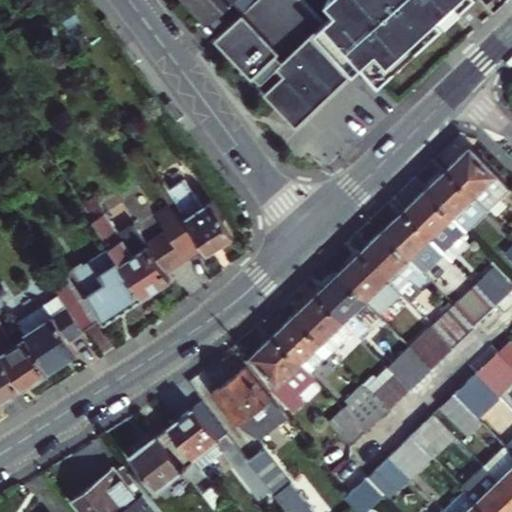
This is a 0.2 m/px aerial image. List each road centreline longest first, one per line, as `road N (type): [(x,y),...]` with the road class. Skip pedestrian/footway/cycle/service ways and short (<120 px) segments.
road 1 (tertiary): [(0,455),(224,310),(305,235)]
road 2 (residential): [(129,0),(305,235)]
road 3 (tertiary): [(305,235),(458,86)]
